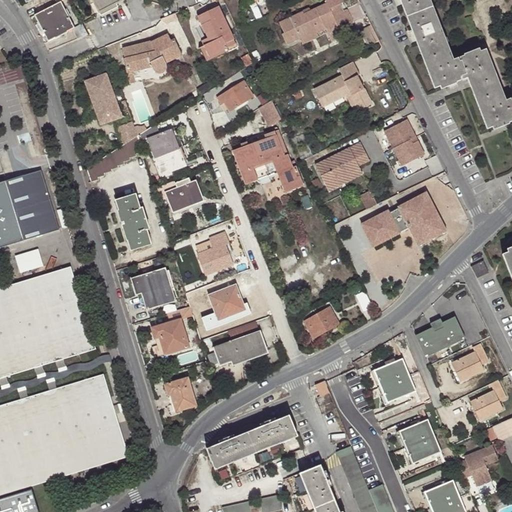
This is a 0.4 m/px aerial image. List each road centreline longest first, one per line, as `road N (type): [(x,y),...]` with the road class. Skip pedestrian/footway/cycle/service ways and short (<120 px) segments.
road 1 (unclassified): [(41,58),(170,471)]
road 2 (residential): [(299,372),(197,105)]
road 3 (residential): [(372,0),(486,234)]
road 4 (residential): [(329,357),(350,412),(377,437),(406,511)]
road 5 (unclassified): [(170,471),(208,425),(294,374)]
road 6 (residential): [(294,374),(349,511)]
